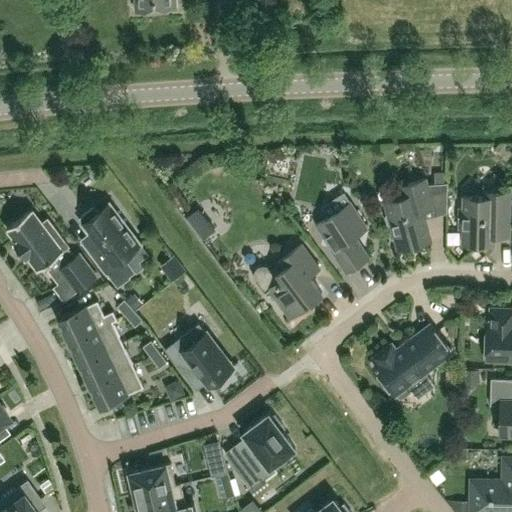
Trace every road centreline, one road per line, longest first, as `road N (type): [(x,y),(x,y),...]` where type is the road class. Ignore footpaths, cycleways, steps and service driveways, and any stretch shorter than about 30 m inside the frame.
road 1 (tertiary): [(0,108),(223,89),(511,79)]
road 2 (residential): [(445,511),(322,353),(424,272)]
road 3 (residential): [(90,459),(227,422),(288,377)]
road 4 (residential): [(90,459),(39,342),(0,283)]
